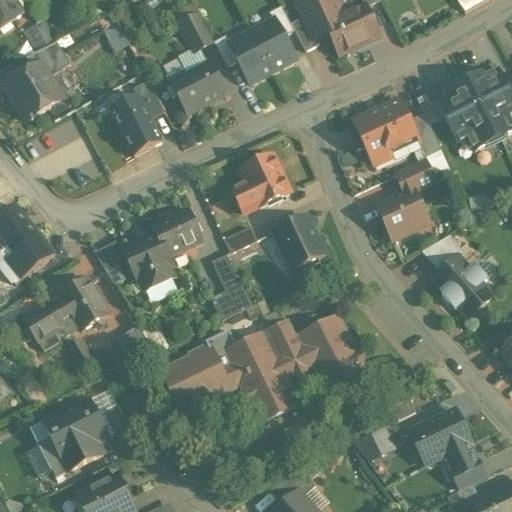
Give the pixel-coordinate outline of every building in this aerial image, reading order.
[(13,0),(0,0),(0,5),(12,23),(24,14),(13,0)] [(295,0),(296,2),(294,3),(303,21),(313,43),(316,41),(329,35),(325,27),(346,18),(337,0),(295,0)] [(461,0),(457,3),(465,15),(491,0),(461,0)] [(0,31),(12,23),(0,5),(0,31)] [(346,18),(325,27),(329,35),(340,58),(380,40),(365,9),(346,18)] [(281,10),(269,16),(273,23),(274,22),(284,40),(294,34),(290,27),(281,10)] [(199,17),(179,28),(192,52),(194,56),(200,52),(214,45),(199,17)] [(313,43),(303,21),(290,27),(294,34),(305,55),(319,48),(316,41),(313,43)] [(273,23),(251,34),(273,75),(296,63),(284,40),(274,22),(273,23)] [(229,46),(228,46),(238,64),(250,87),(273,75),(251,34),(229,46)] [(226,39),(214,45),(227,70),(238,64),(228,46),(229,46),(226,39)] [(56,44),(26,59),(33,71),(42,66),(50,79),(70,66),(56,44)] [(192,52),(178,60),(187,77),(208,66),(200,52),(194,56),(192,52)] [(33,71),(19,80),(21,84),(6,93),(17,111),(19,110),(28,124),(51,110),(48,105),(61,97),(50,79),(42,66),(33,71)] [(187,77),(171,86),(188,117),(226,98),(209,66),(208,66),(187,77)] [(482,75),(450,91),(452,95),(435,104),(441,118),(456,147),(467,141),(474,155),(511,136),(511,123),(510,120),(511,118),(511,97),(499,71),(484,79),(482,75)] [(441,118),(435,104),(430,106),(426,97),(416,102),(423,116),(428,125),(441,118)] [(137,98),(109,112),(133,159),(162,144),(137,98)] [(400,103),(353,125),(373,168),(392,160),(392,159),(389,152),(404,145),(415,140),(419,147),(421,146),(410,123),(400,103)] [(423,116),(410,123),(421,146),(419,147),(425,160),(441,153),(428,125),(423,116)] [(404,145),(389,152),(392,159),(392,160),(394,164),(409,156),(404,145)] [(425,160),(426,164),(435,182),(450,174),(441,153),(425,160)] [(272,159),(242,173),(248,187),(233,194),(244,216),(244,217),(289,195),(272,159)] [(426,164),(395,178),(403,196),(413,192),(414,195),(436,185),(435,182),(426,164)] [(403,196),(377,208),(393,243),(428,226),(414,195),(413,192),(403,196)] [(5,216),(0,220),(0,241),(9,252),(0,259),(0,268),(15,287),(53,256),(14,208),(5,216)] [(190,214),(153,229),(157,238),(166,260),(167,259),(203,244),(190,214)] [(244,216),(218,228),(224,243),(250,230),(244,217),(244,216)] [(306,219),(274,234),(293,274),(325,259),(306,219)] [(250,230),(224,243),(229,255),(230,257),(257,244),(250,230)] [(157,238),(123,253),(136,283),(139,284),(143,293),(173,281),(168,270),(171,269),(167,259),(166,260),(157,238)] [(450,238),(421,255),(440,276),(458,260),(459,261),(465,256),(450,238)] [(95,256),(105,273),(118,268),(115,260),(118,259),(113,247),(95,256)] [(229,255),(210,264),(224,295),(210,301),(221,323),(252,308),(230,257),(229,255)] [(459,261),(458,260),(440,276),(434,281),(445,293),(441,296),(455,312),(458,309),(469,321),(493,299),(481,286),(486,282),(475,269),(470,273),(459,261)] [(87,282),(60,299),(62,303),(71,318),(81,334),(108,317),(87,282)] [(51,308),(25,324),(44,355),(59,345),(54,336),(64,330),(61,324),(71,318),(62,303),(52,310),(51,308)] [(284,327),(226,354),(224,355),(225,356),(226,356),(231,367),(222,371),(210,348),(211,348),(210,347),(192,355),(189,357),(190,360),(162,373),(161,374),(161,375),(162,375),(179,411),(179,412),(180,413),(185,411),(188,409),(197,412),(200,403),(201,403),(209,406),(212,397),(217,395),(227,399),(242,392),(244,394),(241,402),(249,406),(250,406),(247,415),(255,418),(258,423),(259,427),(261,426),(296,409),(299,408),(298,406),(286,381),(294,377),(302,380),(305,372),(313,368),(325,393),(326,395),(329,393),(364,376),(366,376),(365,374),(361,367),(364,359),(356,356),(355,355),(358,346),(350,343),(338,319),(302,337),(307,348),(296,353),(284,327)] [(138,328),(116,342),(131,366),(155,355),(138,328)] [(81,342),(68,350),(79,369),(92,361),(81,342)] [(511,347),(503,355),(507,359),(506,361),(511,367),(511,347)] [(110,392),(89,403),(107,439),(114,435),(104,414),(118,407),(110,392)] [(409,402),(393,410),(400,424),(416,416),(409,402)] [(89,403),(44,426),(51,441),(68,475),(103,457),(97,445),(108,440),(107,439),(89,403)] [(118,407),(104,414),(114,435),(118,444),(132,437),(118,407)] [(455,413),(409,436),(425,468),(443,459),(451,455),(471,446),(455,413)] [(371,437),(381,458),(406,446),(397,425),(388,429),(371,437)] [(56,481),(68,475),(51,441),(39,447),(56,481)] [(471,446),(451,455),(458,471),(478,461),(471,446)] [(450,475),(458,471),(451,455),(443,459),(450,475)] [(300,472),(271,486),(288,505),(300,495),(303,499),(315,488),(300,472)] [(133,511),(117,478),(76,499),(82,511),(133,511)] [(511,511),(511,487),(489,499),(489,498),(479,502),(472,506),(474,511),(511,511)] [(472,488),(447,500),(452,511),(474,511),(472,506),(479,502),(472,488)] [(314,511),(303,499),(300,495),(288,505),(280,511),(314,511)]
